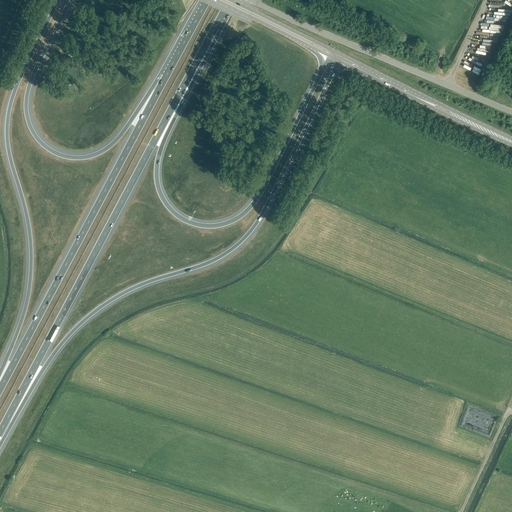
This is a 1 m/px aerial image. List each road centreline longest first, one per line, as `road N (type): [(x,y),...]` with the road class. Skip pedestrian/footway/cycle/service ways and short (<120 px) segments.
road 1 (motorway): [(0,443),(45,365),(91,313),(144,283),(219,257),(248,233),(339,60)]
road 2 (motorway): [(0,431),(204,45)]
road 3 (motorway): [(328,55),(252,204),(231,221),(206,225),(174,213),(156,179),(159,151),(204,45)]
road 4 (motorway): [(58,0),(7,117),(30,271),(0,374)]
road 5 (motorway): [(166,74),(0,388)]
road 6 (motorway): [(166,74),(107,148),(80,157),(47,148),(27,120),(26,98),(70,0)]
road 7 (unclassified): [(511,111),(251,0)]
road 8 (primary): [(511,139),(336,53)]
road 9 (primary): [(339,60),(511,144)]
road 10 (primary): [(216,0),(328,55)]
